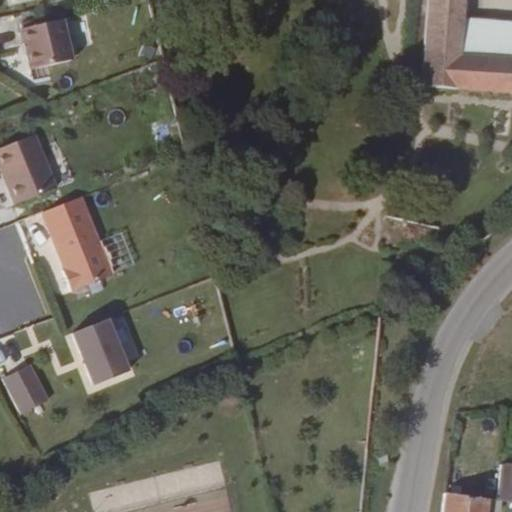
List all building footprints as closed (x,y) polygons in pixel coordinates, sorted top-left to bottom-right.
[(511,0),(427,0),(420,88),(511,94),(511,0)] [(73,58),(63,18),(22,28),(32,68),(73,58)] [(170,144),(163,120),(148,124),(155,148),(170,144)] [(0,152),(14,186),(10,188),(15,204),(55,188),(35,139),(0,152)] [(0,165),(10,188),(14,186),(0,152),(0,165)] [(110,277),(79,198),(40,214),(63,270),(60,271),(69,293),(110,277)] [(77,387),(120,377),(106,322),(64,332),(77,387)] [(28,365),(0,376),(0,384),(13,415),(44,402),(28,365)] [(511,464),(503,464),(500,499),(502,499),(511,500),(511,464)] [(500,499),(446,493),(443,511),(494,511),(501,509),(502,499),(500,499)]
